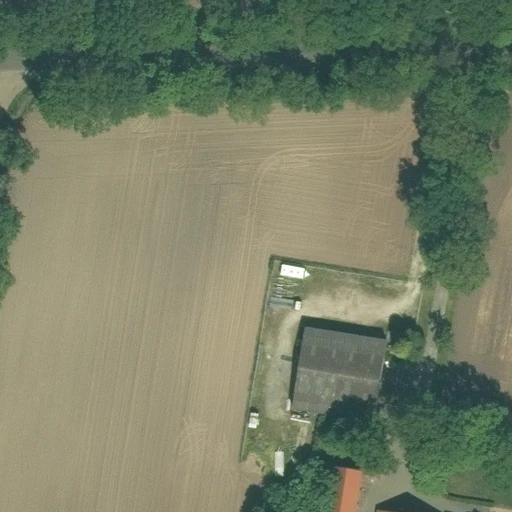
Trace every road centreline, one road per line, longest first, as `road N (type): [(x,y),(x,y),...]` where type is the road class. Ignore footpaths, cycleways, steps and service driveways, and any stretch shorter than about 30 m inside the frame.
road 1 (unclassified): [(0,60),(482,53)]
road 2 (unclassified): [(425,368),(482,53)]
